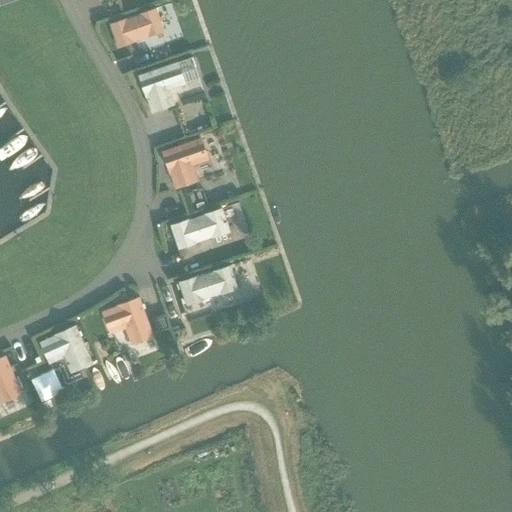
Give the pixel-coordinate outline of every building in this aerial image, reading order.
[(157,8),(111,24),(119,47),(165,31),(157,8)] [(82,66),(77,56),(36,78),(47,99),(90,75),(84,64),(82,66)] [(177,62),(140,75),(152,111),(175,103),(170,90),(185,84),(177,62)] [(119,121),(108,101),(66,124),(77,145),(119,121)] [(201,138),(163,151),(176,187),(198,179),(194,166),(209,160),(201,138)] [(128,192),(127,169),(79,172),(80,195),(128,192)] [(223,209),(172,226),(179,248),(230,231),(223,209)] [(102,249),(62,226),(50,246),(93,271),(99,260),(97,259),(102,249)] [(35,303),(14,259),(0,266),(0,283),(14,313),(35,303)] [(231,266),(180,282),(187,305),(238,288),(231,266)] [(140,298),(104,311),(112,333),(126,328),(131,343),(154,335),(140,298)] [(77,325),(42,341),(52,363),(65,357),(71,371),(93,362),(77,325)] [(7,356),(0,358),(0,400),(1,402),(23,392),(7,356)]
